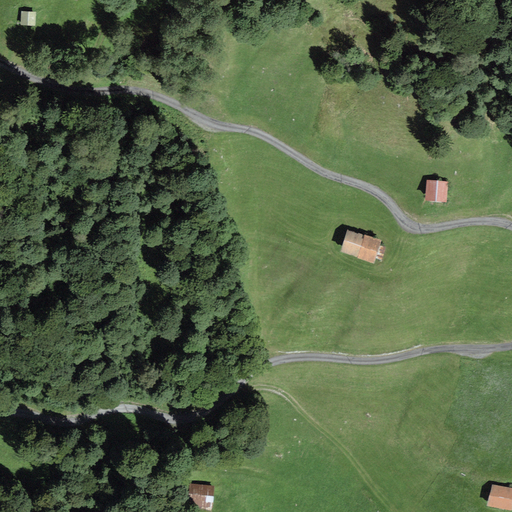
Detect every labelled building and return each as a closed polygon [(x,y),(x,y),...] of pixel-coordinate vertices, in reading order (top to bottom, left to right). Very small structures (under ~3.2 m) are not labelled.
[(36,11),(21,11),(21,25),(35,26),(36,11)] [(445,203),(447,183),(427,180),(424,200),(445,203)] [(338,253),(370,263),(377,241),(345,231),(338,253)] [(487,505),(510,510),(511,503),(511,488),(492,484),(487,505)] [(191,486),(189,511),(208,511),(214,511),(216,487),(191,486)]
